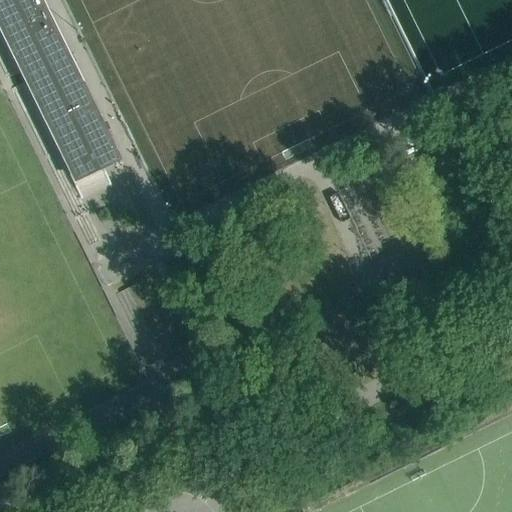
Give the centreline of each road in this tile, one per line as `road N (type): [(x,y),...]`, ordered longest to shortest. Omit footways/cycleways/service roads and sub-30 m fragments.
road 1 (track): [(0,69),(97,272),(227,199),(511,61)]
road 2 (unclassified): [(201,509),(244,456),(511,325)]
road 3 (track): [(306,161),(363,284),(442,316),(463,350)]
